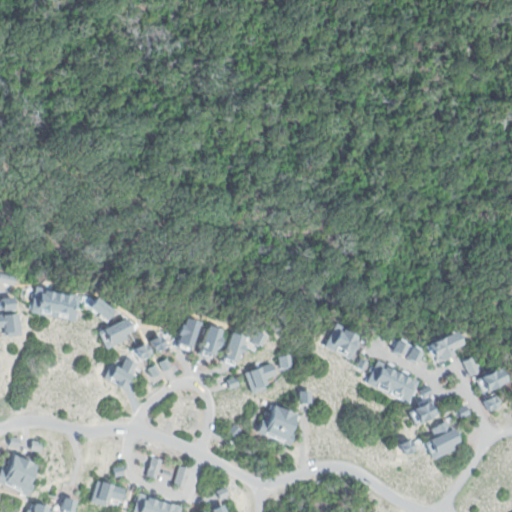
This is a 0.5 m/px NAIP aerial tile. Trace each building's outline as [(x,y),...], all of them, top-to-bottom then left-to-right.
[(0,289),(0,276),(9,277),(9,290),(0,289)] [(28,290),(74,298),(70,323),(23,315),(28,290)] [(88,297),(107,313),(98,325),(79,309),(88,297)] [(0,300),(7,300),(9,311),(0,312),(0,300)] [(0,315),(17,314),(19,335),(0,336),(0,315)] [(128,323),(132,326),(127,335),(119,339),(121,342),(101,351),(91,333),(118,319),(122,327),(128,323)] [(177,319),(194,323),(187,350),(170,345),(177,319)] [(330,324),(356,337),(343,364),(317,351),(330,324)] [(201,328),(217,333),(209,360),(192,355),(201,328)] [(250,330),(262,336),(256,349),(244,344),(250,330)] [(449,330),(456,345),(443,351),(447,359),(429,367),(419,345),(449,330)] [(226,333),(242,339),(232,367),(215,361),(226,333)] [(142,343),(155,337),(160,349),(147,354),(142,343)] [(388,341),(383,352),(396,358),(401,346),(388,341)] [(126,351),(132,363),(144,356),(137,345),(126,351)] [(404,346),(418,351),(414,362),(400,357),(404,346)] [(275,358),(288,356),(290,369),(277,371),(275,358)] [(353,356),(364,361),(358,374),(347,369),(353,356)] [(156,363),(164,358),(170,367),(162,372),(156,363)] [(457,362),(467,358),(474,373),(464,377),(457,362)] [(119,359),(132,366),(119,391),(99,382),(107,365),(114,369),(119,359)] [(414,381),(401,406),(360,385),(373,360),(414,381)] [(143,368),(153,362),(159,374),(148,379),(143,368)] [(240,372),(248,395),(264,390),(261,381),(272,377),(267,362),(240,372)] [(472,379),(479,394),(502,383),(495,368),(472,379)] [(225,379),(229,391),(240,387),(235,375),(225,379)] [(412,391),(417,400),(429,394),(424,385),(412,391)] [(293,392),(309,392),(309,404),(292,404),(293,392)] [(481,400),(487,412),(499,406),(494,394),(481,400)] [(420,404),(427,417),(410,426),(402,413),(420,404)] [(462,404),(467,414),(455,420),(450,410),(462,404)] [(269,407),(294,416),(287,433),(293,435),(287,449),(252,435),(258,420),(263,422),(269,407)] [(425,432),(448,420),(460,443),(426,461),(418,446),(430,440),(425,432)] [(7,437),(18,440),(16,448),(5,445),(7,437)] [(390,447),(396,459),(408,452),(402,441),(390,447)] [(28,443),(40,445),(39,452),(27,450),(28,443)] [(9,454),(30,465),(22,481),(28,484),(23,496),(0,484),(0,469),(1,470),(9,454)] [(147,456),(158,460),(152,479),(141,475),(147,456)] [(176,464),(187,468),(179,489),(169,485),(176,464)] [(108,469),(110,477),(120,476),(119,467),(108,469)] [(90,479),(120,489),(115,503),(102,498),(99,507),(83,502),(90,479)] [(204,496),(209,505),(203,508),(205,511),(221,511),(214,499),(223,494),(219,487),(204,496)] [(126,511),(134,492),(174,507),(172,511),(126,511)] [(57,497),(73,502),(70,511),(54,508),(57,497)] [(21,511),(25,501),(51,508),(49,511),(21,511)]
